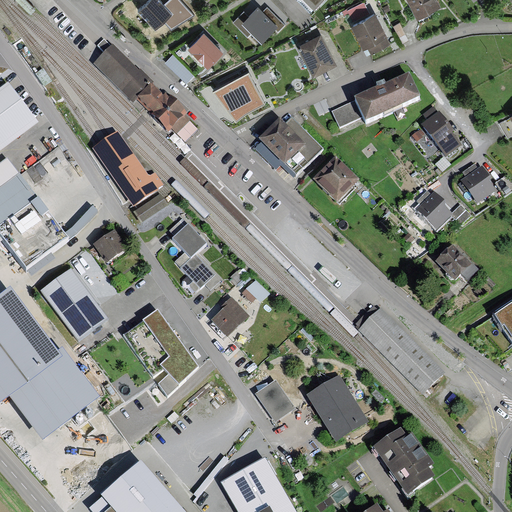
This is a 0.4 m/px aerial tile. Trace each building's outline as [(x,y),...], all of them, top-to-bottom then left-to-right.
[(153,31),(173,13),(160,0),(149,0),(136,12),(153,31)] [(305,0),(314,9),(323,0),(305,0)] [(406,0),(415,18),(440,6),(437,0),(406,0)] [(279,24),(258,4),(255,8),(252,6),(239,20),(251,30),(254,27),(266,38),(279,24)] [(375,14),(351,27),(362,47),(367,45),(372,53),(390,44),(375,14)] [(227,51),(207,31),(193,46),(213,65),(227,51)] [(299,46),(314,76),(336,65),(321,35),(299,46)] [(112,47),(93,66),(133,105),(136,101),(150,114),(156,125),(168,136),(172,131),(176,136),(190,122),(186,119),(189,117),(170,98),(168,100),(112,47)] [(165,63),(187,84),(195,76),(173,55),(165,63)] [(215,90),(236,118),(263,100),(248,72),(215,90)] [(420,101),(409,77),(331,113),(339,130),(362,120),(365,127),(420,101)] [(8,86),(0,92),(0,156),(39,127),(8,86)] [(420,129),(439,153),(455,141),(451,136),(454,134),(434,108),(422,118),(427,124),(420,129)] [(278,123),(258,144),(294,181),(324,153),(294,121),(284,131),(278,123)] [(102,147),(93,153),(133,210),(166,188),(156,173),(148,179),(118,136),(111,140),(102,147)] [(335,161),(312,185),(336,208),(359,184),(335,161)] [(461,183),(478,206),(496,194),(488,183),(491,181),(482,168),(461,183)] [(22,177),(0,193),(0,230),(30,271),(70,241),(22,177)] [(417,215),(437,234),(454,216),(434,197),(417,215)] [(94,213),(77,231),(83,236),(100,218),(94,213)] [(190,262),(180,271),(201,293),(216,278),(195,256),(206,246),(188,228),(172,244),(190,262)] [(92,250),(105,268),(127,253),(114,235),(92,250)] [(251,263),(226,237),(223,240),(248,266),(251,263)] [(452,250),(436,266),(454,284),(465,274),(473,282),(481,275),(472,266),(470,268),(452,250)] [(47,292),(83,338),(108,318),(72,272),(47,292)] [(242,272),(230,278),(235,287),(247,281),(242,272)] [(244,294),(260,308),(272,295),(256,281),(244,294)] [(0,307),(0,409),(0,410),(64,362),(14,297),(0,307)] [(212,325),(225,340),(248,320),(231,301),(224,307),(226,310),(217,318),(218,320),(212,325)] [(511,350),(511,348),(511,305),(491,320),(511,350)] [(359,333),(423,398),(445,376),(381,311),(359,333)] [(202,371),(160,314),(128,337),(171,394),(202,371)] [(340,440),(369,421),(342,380),(313,399),(340,440)] [(279,385),(257,398),(274,429),(297,416),(279,385)] [(400,435),(374,454),(407,500),(433,480),(428,473),(433,470),(412,440),(406,444),(400,435)] [(296,511),(267,462),(228,485),(243,511),(296,511)] [(182,511),(143,468),(95,510),(96,511),(182,511)]
